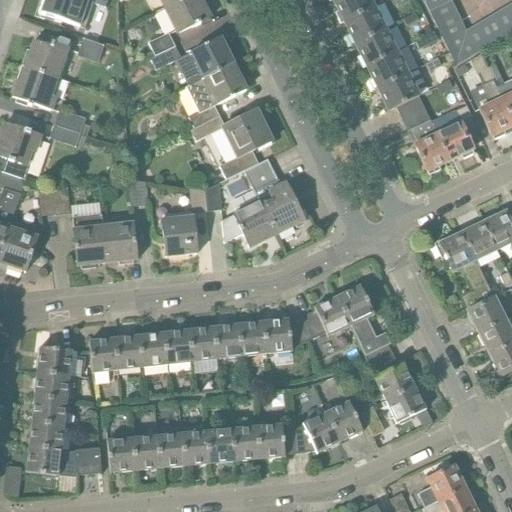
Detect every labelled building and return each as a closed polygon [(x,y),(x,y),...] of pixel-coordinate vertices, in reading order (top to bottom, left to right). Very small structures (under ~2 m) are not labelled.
[(45,0),(40,15),(80,29),(88,4),(105,10),(108,0),(120,4),(119,0),(45,0)] [(157,0),(163,12),(186,0),(157,0)] [(186,0),(163,12),(176,37),(209,20),(199,0),(186,0)] [(344,24),(375,9),(380,6),(377,0),(335,0),(332,2),(344,24)] [(452,0),(425,0),(424,4),(429,14),(452,3),(452,0)] [(452,3),(429,14),(434,24),(456,13),(452,3)] [(354,46),(386,30),(375,9),(344,24),(354,46)] [(507,37),(511,33),(511,22),(505,10),(495,15),(507,37)] [(456,13),(434,24),(439,33),(461,23),(456,13)] [(406,30),(419,24),(415,15),(402,22),(406,30)] [(495,15),(485,21),(498,42),(507,37),(495,15)] [(485,21),(476,27),(488,48),(498,42),(485,21)] [(466,32),(461,23),(439,33),(456,67),(466,32)] [(488,48),(476,27),(466,32),(456,67),(488,48)] [(366,69),(397,53),(386,30),(354,46),(366,69)] [(155,59),(175,49),(169,35),(148,45),(155,59)] [(417,53),(430,46),(426,37),(413,44),(417,53)] [(77,59),(98,65),(104,47),(83,40),(77,59)] [(220,40),(181,60),(176,62),(176,63),(189,88),(233,66),(220,40)] [(26,69),(59,80),(69,50),(51,44),(50,48),(34,43),(26,69)] [(176,49),(175,49),(155,59),(150,61),(156,73),(176,63),(176,62),(181,60),(176,49)] [(377,91),(408,75),(397,53),(366,69),(377,91)] [(428,74),(441,68),(437,60),(424,66),(428,74)] [(194,131),(219,119),(214,108),(246,93),(233,66),(189,88),(186,90),(198,114),(188,119),(194,131)] [(12,100),(53,114),(57,100),(53,98),(59,80),(26,69),(21,84),(18,83),(12,100)] [(401,121),(424,110),(419,99),(420,98),(408,75),(377,91),(388,114),(396,110),(401,121)] [(440,98),(453,91),(449,83),(436,89),(440,98)] [(511,122),(511,94),(501,99),(511,122)] [(492,139),(511,129),(511,122),(501,99),(478,110),(492,139)] [(407,132),(430,121),(424,110),(401,121),(407,132)] [(90,129),(83,126),(85,121),(59,112),(54,126),(87,137),(90,129)] [(235,162),(252,154),(272,144),(256,112),(224,128),(219,119),(194,131),(190,133),(196,144),(220,132),(235,162)] [(436,135),(450,163),(461,158),(462,161),(474,156),(470,148),(482,142),(471,119),(460,125),(459,124),(436,135)] [(439,168),(450,163),(436,135),(430,121),(407,132),(429,178),(441,172),(439,168)] [(1,175),(25,182),(26,183),(35,156),(36,156),(42,138),(3,126),(0,135),(0,159),(6,161),(1,175)] [(76,147),(83,149),(87,137),(54,126),(50,140),(75,149),(76,147)] [(243,173),(254,194),(278,183),(267,161),(258,166),(243,173)] [(25,182),(1,175),(0,174),(0,190),(2,191),(20,197),(25,182)] [(131,210),(147,208),(145,185),(133,182),(128,183),(131,210)] [(40,219),(55,217),(52,191),(42,186),(37,186),(40,219)] [(207,214),(221,212),(218,186),(204,193),(207,214)] [(261,206),(276,236),(303,223),(285,186),(267,194),(271,201),(261,206)] [(55,217),(70,216),(67,189),(52,191),(55,217)] [(191,216),(207,214),(204,193),(189,191),(191,216)] [(276,236),(261,206),(260,202),(232,216),(249,250),(276,236)] [(511,218),(509,220),(507,215),(484,226),(498,256),(511,248),(511,218)] [(107,265),(102,223),(101,216),(72,220),(73,231),(77,268),(107,265)] [(192,218),(161,221),(165,258),(197,255),(192,218)] [(102,223),(107,265),(136,261),(132,224),(129,225),(128,220),(102,223)] [(0,255),(9,229),(0,225),(0,255)] [(478,266),(498,256),(484,226),(463,236),(478,266)] [(9,229),(0,255),(0,264),(25,273),(37,239),(9,229)] [(486,283),(478,266),(463,236),(452,242),(451,240),(436,247),(443,261),(445,259),(453,275),(465,269),(475,288),(486,283)] [(505,290),(511,286),(511,282),(508,274),(499,278),(505,290)] [(374,340),(364,321),(373,316),(360,288),(337,299),(350,327),(360,347),(359,348),(364,358),(388,346),(383,336),(374,340)] [(327,338),(350,327),(337,299),(314,310),(315,313),(302,319),(311,343),(326,335),(327,338)] [(478,334),(504,321),(494,300),(471,312),(468,313),(478,334)] [(292,352),(311,343),(302,319),(289,326),(289,323),(264,326),(267,357),(292,354),(292,352)] [(489,356),(511,344),(511,336),(504,321),(478,334),(489,356)] [(241,360),(267,357),(264,326),(238,328),(241,360)] [(217,363),(241,360),(238,328),(213,331),(217,363)] [(192,365),(217,363),(213,331),(189,334),(192,365)] [(167,368),(192,365),(189,334),(164,337),(167,368)] [(143,371),(167,368),(164,337),(139,339),(143,371)] [(118,373),(143,371),(139,339),(114,342),(118,373)] [(93,376),(118,373),(114,342),(89,345),(93,376)] [(511,344),(489,356),(500,379),(511,373),(511,344)] [(364,358),(369,369),(393,356),(388,346),(364,358)] [(37,374),(68,378),(71,353),(40,350),(37,374)] [(369,369),(374,380),(399,368),(393,356),(369,369)] [(413,389),(402,366),(374,380),(385,403),(413,389)] [(34,400),(66,403),(68,378),(37,374),(34,400)] [(413,389),(385,403),(396,426),(425,412),(413,389)] [(32,426),(63,429),(66,403),(34,400),(32,426)] [(325,415),(339,444),(362,433),(348,404),(325,415)] [(373,436),(385,431),(374,405),(362,410),(373,436)] [(317,455),(339,444),(325,415),(302,426),(303,429),(293,430),(300,455),(315,452),(317,455)] [(29,449),(60,453),(63,429),(32,426),(29,449)] [(284,457),(300,455),(293,430),(282,431),(282,427),(257,429),(260,462),(285,459),(284,457)] [(235,464),(260,462),(257,429),(232,431),(235,464)] [(210,466),(235,464),(232,431),(207,434),(210,466)] [(185,469),(210,466),(207,434),(182,436),(185,469)] [(160,471),(185,469),(182,436),(157,438),(160,471)] [(136,473),(160,471),(157,438),(132,441),(136,473)] [(109,476),(136,473),(132,441),(106,443),(109,476)] [(60,453),(29,449),(26,475),(58,478),(60,453)] [(99,450),(75,453),(77,478),(101,476),(99,450)] [(417,496),(424,510),(464,491),(453,468),(427,481),(431,489),(417,496)] [(420,511),(474,511),(475,511),(464,491),(424,510),(420,511)] [(394,511),(408,511),(403,500),(391,506),(394,511)]
